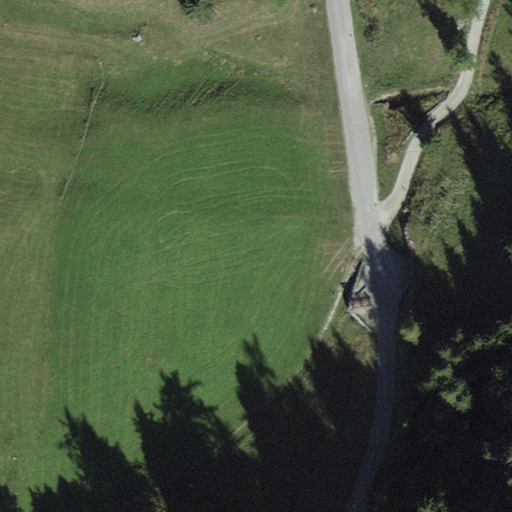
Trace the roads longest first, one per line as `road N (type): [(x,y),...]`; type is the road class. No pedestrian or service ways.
road 1 (track): [(487,0),(473,86),(422,141),(396,197),(368,217),(367,242),(323,349),(275,412),(157,511)]
road 2 (unclassified): [(343,0),(397,332),(388,455),(370,511)]
